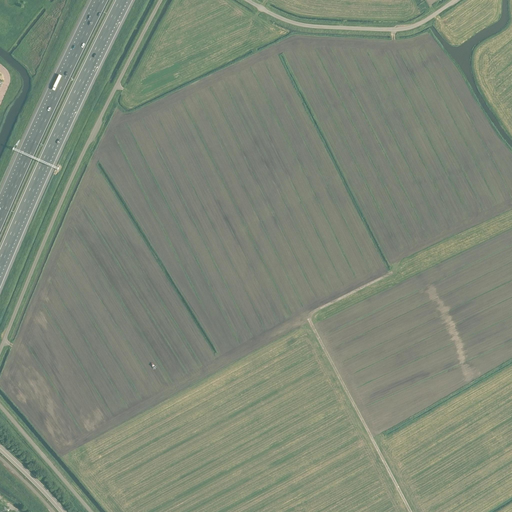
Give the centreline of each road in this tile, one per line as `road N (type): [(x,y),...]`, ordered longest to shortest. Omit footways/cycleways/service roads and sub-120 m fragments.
road 1 (unclassified): [(0,351),(70,178),(160,0)]
road 2 (motorway): [(0,269),(122,0)]
road 3 (track): [(82,441),(308,319)]
road 4 (motorway): [(99,0),(0,213)]
road 5 (unclassified): [(247,0),(295,24),(393,30),(455,0)]
road 6 (track): [(409,511),(308,319)]
road 7 (unclassified): [(91,511),(0,403)]
